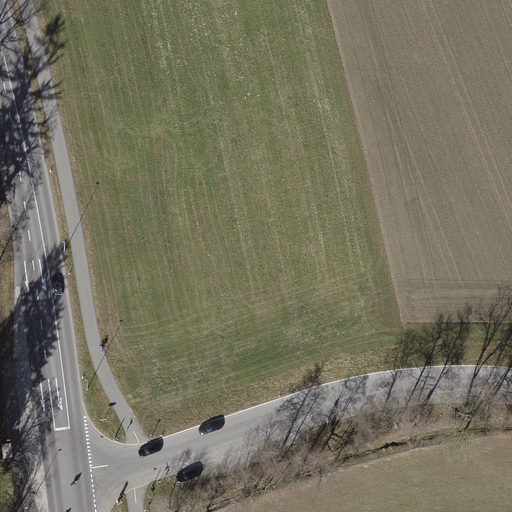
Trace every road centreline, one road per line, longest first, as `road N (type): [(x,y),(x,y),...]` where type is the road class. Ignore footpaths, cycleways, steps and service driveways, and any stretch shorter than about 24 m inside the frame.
road 1 (tertiary): [(67,471),(149,458),(351,392),(441,379),(511,381)]
road 2 (secondary): [(0,41),(67,471)]
